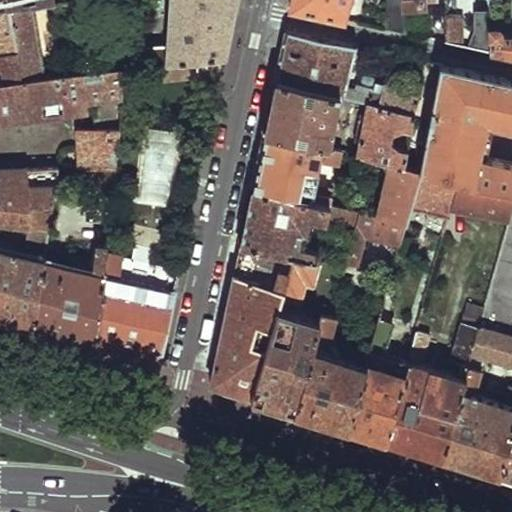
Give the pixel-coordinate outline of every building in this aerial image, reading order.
[(0,0),(0,12),(11,11),(34,8),(90,0),(0,0)] [(171,0),(167,45),(146,49),(145,67),(193,61),(225,57),(236,0),(171,0)] [(290,0),(289,7),(346,20),(349,0),(290,0)] [(385,0),(386,28),(401,32),(400,3),(400,0),(385,0)] [(445,0),(445,15),(459,16),(458,0),(445,0)] [(18,56),(22,82),(45,79),(41,59),(46,59),(41,26),(36,26),(34,8),(11,11),(18,56)] [(0,59),(18,56),(11,11),(0,12),(0,59)] [(473,30),(469,47),(489,51),(489,29),(489,12),(474,12),(473,30)] [(445,15),(444,41),(462,45),(463,16),(459,16),(445,15)] [(489,29),(489,51),(511,55),(511,34),(502,35),(501,29),(489,29)] [(280,57),(275,81),(341,95),(347,88),(357,46),(286,30),(280,57)] [(0,59),(0,84),(22,82),(18,56),(0,59)] [(193,61),(195,75),(202,80),(220,78),(222,64),(225,57),(193,61)] [(408,131),(404,148),(402,158),(414,160),(435,63),(424,60),(417,93),(412,111),(408,131)] [(511,79),(441,64),(419,161),(418,169),(460,178),(511,189),(511,164),(480,157),(486,124),(511,129),(511,79)] [(0,123),(90,111),(88,103),(123,97),(118,70),(45,79),(22,82),(0,84),(0,123)] [(269,111),(264,135),(328,149),(341,95),(275,81),(269,111)] [(356,89),(347,88),(341,95),(368,101),(412,111),(417,93),(384,86),(382,90),(358,85),(356,89)] [(88,103),(90,111),(103,114),(123,111),(123,104),(123,97),(88,103)] [(368,101),(356,155),(388,163),(401,165),(402,158),(404,148),(397,146),(392,140),(394,131),(402,128),(408,131),(412,111),(368,101)] [(81,128),(83,167),(117,166),(123,111),(103,114),(103,120),(84,123),(81,128)] [(258,162),(252,188),(330,206),(333,190),(316,186),(322,163),(338,167),(341,152),(328,149),(264,135),(258,162)] [(402,158),(401,165),(418,169),(419,161),(414,160),(402,158)] [(388,163),(376,216),(405,222),(409,209),(418,169),(401,165),(388,163)] [(0,170),(0,219),(28,223),(29,205),(54,205),(60,168),(0,170)] [(418,169),(409,209),(449,218),(452,206),(460,178),(418,169)] [(511,189),(460,178),(452,206),(509,218),(511,208),(511,189)] [(246,218),(240,245),(294,257),(319,262),(320,251),(303,247),(310,217),(357,226),(360,213),(344,209),(336,207),(330,206),(252,188),(246,218)] [(338,200),(336,207),(344,209),(345,202),(338,200)] [(29,205),(28,223),(31,225),(50,228),(54,205),(29,205)] [(511,208),(509,218),(481,322),(511,330),(511,208)] [(360,213),(357,226),(349,263),(361,266),(368,239),(399,246),(405,222),(376,216),(360,213)] [(31,225),(29,240),(48,243),(50,228),(31,225)] [(0,237),(0,317),(35,328),(45,259),(18,253),(19,248),(20,242),(0,237)] [(45,259),(35,328),(96,347),(107,252),(108,243),(102,243),(102,238),(97,237),(94,264),(93,270),(45,259)] [(236,267),(210,385),(228,390),(251,397),(266,349),(259,347),(260,342),(255,340),(260,325),(272,328),(294,257),(240,245),(236,267)] [(19,248),(18,253),(45,259),(46,254),(19,248)] [(107,252),(96,347),(126,357),(156,366),(159,365),(175,289),(115,274),(116,254),(107,252)] [(46,254),(45,259),(93,270),(94,264),(46,254)] [(266,349),(251,397),(294,410),(321,322),(289,313),(292,302),(305,307),(311,286),(318,287),(323,263),(319,262),(294,257),(272,328),(266,349)] [(390,277),(384,299),(396,302),(402,281),(390,277)] [(384,299),(375,331),(391,335),(398,311),(394,310),(396,302),(384,299)] [(321,322),(294,410),(348,427),(366,363),(329,352),(339,317),(337,316),(323,313),(321,322)] [(465,319),(456,349),(472,354),(481,322),(465,319)] [(511,330),(481,322),(472,354),(483,357),(511,366),(511,330)] [(375,331),(370,348),(386,352),(391,335),(375,331)] [(412,353),(388,439),(443,457),(466,376),(424,364),(430,342),(425,340),(426,334),(417,332),(412,353)] [(370,350),(366,363),(392,372),(395,365),(399,367),(402,356),(397,354),(386,352),(370,348),(370,350)] [(366,363),(348,427),(388,439),(412,353),(400,349),(397,354),(402,356),(399,367),(395,365),(392,372),(366,363)] [(483,357),(472,354),(469,366),(467,371),(466,376),(443,457),(471,465),(498,474),(511,426),(511,385),(510,385),(506,403),(476,393),(483,370),(479,368),(483,357)] [(460,368),(467,371),(469,366),(462,363),(460,368)] [(511,426),(498,474),(511,478),(511,426)]
